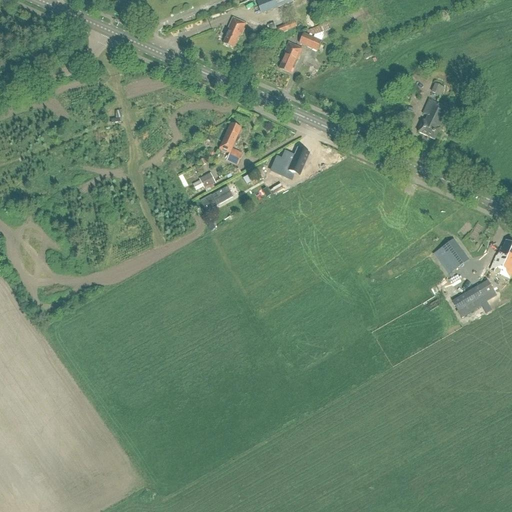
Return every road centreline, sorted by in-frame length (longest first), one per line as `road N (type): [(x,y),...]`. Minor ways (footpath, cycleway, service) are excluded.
road 1 (secondary): [(511,210),(104,30)]
road 2 (tertiary): [(0,96),(83,64),(104,30)]
